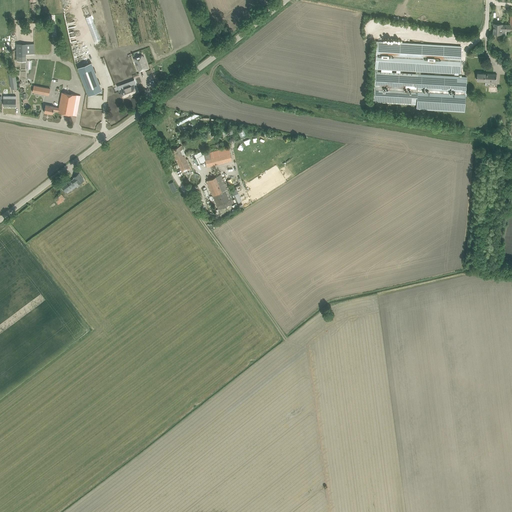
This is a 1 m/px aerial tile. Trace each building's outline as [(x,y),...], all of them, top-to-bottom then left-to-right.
[(494,33),(502,34),(506,34),(506,30),(511,30),(511,9),(511,10),(510,25),(503,24),(494,23),(494,33)] [(416,105),(416,109),(464,112),(467,77),(420,74),(421,72),(460,74),(462,46),(376,41),(375,69),(373,102),(416,105)] [(34,43),(16,43),(16,61),(26,61),(26,54),(27,54),(27,56),(30,56),(30,54),(34,54),(34,43)] [(142,55),(134,58),(139,71),(145,69),(145,70),(148,69),(143,56),(142,56),(142,55)] [(91,62),(78,67),(88,95),(101,90),(91,62)] [(496,83),(497,74),(486,73),(482,73),(481,72),(479,72),(478,73),(477,80),(485,81),(490,81),(490,82),(496,83)] [(117,86),(119,91),(120,90),(123,97),(136,92),(134,85),(136,84),(136,85),(136,84),(134,79),(134,80),(129,82),(131,85),(123,89),(121,85),(117,86)] [(33,85),(32,92),(49,95),(50,88),(33,85)] [(80,95),(75,95),(62,92),(61,93),(61,97),(59,107),(54,106),(45,104),(45,107),(44,112),(52,114),(53,110),(58,111),(58,112),(76,115),(80,95)] [(3,95),(3,105),(7,105),(10,105),(10,106),(16,106),(16,96),(3,95)] [(181,150),(183,149),(181,145),(172,150),(181,169),(182,172),(187,170),(190,168),(184,155),(181,150)] [(203,154),(207,167),(232,160),(229,147),(203,154)] [(61,185),(63,189),(65,191),(74,185),(74,184),(77,181),(78,183),(83,180),(79,173),(73,177),(74,178),(71,180),(69,178),(61,185)] [(223,191),(216,176),(206,181),(212,195),(223,191)] [(242,201),(238,192),(236,188),(232,190),(233,194),(234,194),(238,203),(242,201)] [(54,199),(58,204),(65,199),(61,194),(54,199)]
